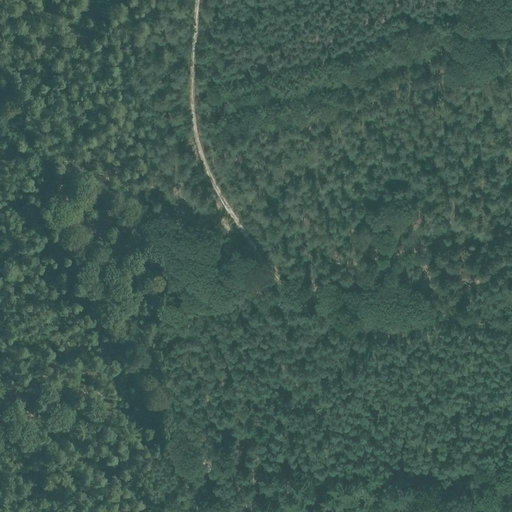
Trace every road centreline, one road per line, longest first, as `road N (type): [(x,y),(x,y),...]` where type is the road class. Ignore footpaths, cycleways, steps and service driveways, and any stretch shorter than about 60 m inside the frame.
road 1 (track): [(227,511),(76,230),(77,203),(89,198),(272,278),(201,152),(192,112),(196,0)]
road 2 (track): [(272,278),(345,300),(511,328)]
road 3 (track): [(322,511),(511,462)]
